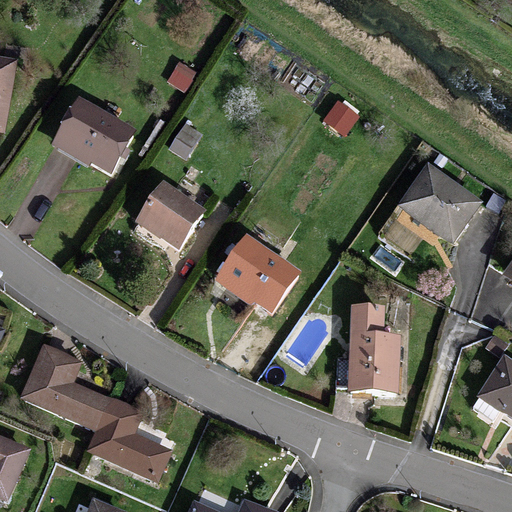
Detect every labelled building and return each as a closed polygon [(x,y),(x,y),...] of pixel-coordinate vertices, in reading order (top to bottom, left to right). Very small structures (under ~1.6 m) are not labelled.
[(11,69),(0,66),(0,133),(11,69)] [(195,75),(179,67),(169,85),(185,94),(195,75)] [(361,120),(340,105),(326,124),(347,139),(361,120)] [(78,106),(56,145),(110,176),(132,137),(78,106)] [(476,208),(428,174),(403,209),(451,244),(476,208)] [(203,217),(163,189),(139,224),(178,252),(203,217)] [(297,278),(246,243),(220,280),(224,282),(254,303),(271,315),(297,278)] [(254,303),(224,282),(221,286),(251,307),(254,303)] [(381,314),(354,313),(353,341),(352,361),(350,389),(350,395),(395,397),(397,343),(380,342),(381,314)] [(78,367),(45,352),(23,401),(99,434),(100,432),(110,409),(68,390),(78,367)] [(352,361),(337,360),(335,389),(350,389),(352,361)] [(511,368),(504,363),(479,399),(499,412),(511,421),(511,368)] [(479,399),(470,413),(489,426),(499,412),(479,399)] [(99,434),(90,454),(157,482),(168,457),(130,441),(140,417),(111,405),(110,409),(100,432),(99,434)] [(17,477),(27,455),(0,443),(0,500),(6,503),(8,499),(17,477)]
